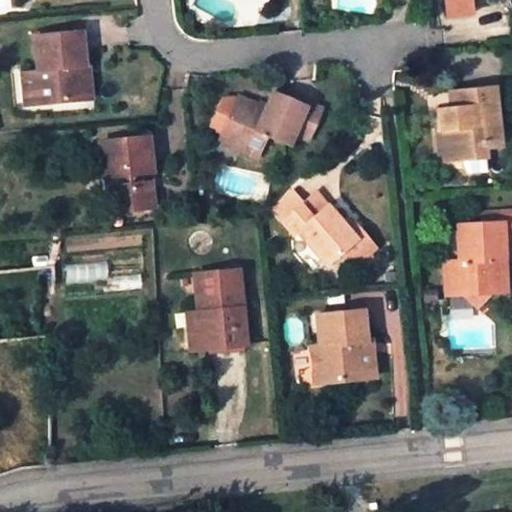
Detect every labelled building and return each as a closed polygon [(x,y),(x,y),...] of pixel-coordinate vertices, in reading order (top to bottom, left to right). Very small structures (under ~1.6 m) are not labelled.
[(472,0),(445,0),(447,17),(474,15),(472,0)] [(42,104),(84,99),(80,66),(86,65),(81,33),(34,38),(38,69),(42,104)] [(91,65),(86,65),(80,66),(84,99),(96,98),(91,65)] [(42,104),(38,69),(24,71),(28,106),(42,104)] [(459,146),(461,157),(482,155),(481,145),(498,142),(492,86),(453,91),(454,108),(440,110),(441,127),(435,128),(438,149),(459,146)] [(291,137),(302,108),(304,103),(272,90),(264,109),(236,97),(221,133),(236,139),(233,146),(259,155),(266,135),(288,143),(291,137)] [(203,125),(221,133),(236,97),(222,91),(216,94),(203,125)] [(302,108),(291,137),(305,143),(317,113),(302,108)] [(236,139),(221,133),(218,140),(233,146),(236,139)] [(151,172),(149,138),(100,143),(103,176),(106,176),(110,211),(152,206),(149,172),(151,172)] [(459,146),(438,149),(439,160),(461,157),(459,146)] [(486,161),(464,162),(465,174),(487,172),(486,161)] [(323,208),(329,203),(319,191),(313,196),(323,208)] [(299,208),(283,222),(294,235),(299,231),(326,265),(341,252),(352,266),(376,245),(364,231),(358,237),(349,226),(329,203),(323,208),(313,196),(299,208)] [(283,222),(299,208),(289,198),(274,211),(283,222)] [(466,291),(478,304),(490,289),(508,288),(506,238),(511,237),(511,208),(484,211),(485,220),(460,221),(462,259),(446,260),(449,292),(466,291)] [(358,237),(364,231),(355,221),(349,226),(358,237)] [(207,311),(210,349),(248,345),(240,271),(197,276),(200,312),(207,311)] [(450,306),(478,304),(466,291),(449,292),(450,306)] [(207,311),(200,312),(186,314),(190,351),(210,349),(207,311)] [(346,371),(372,368),(370,350),(366,347),(365,340),(369,339),(365,311),(320,315),(323,343),(314,344),(319,383),(347,380),(346,371)] [(376,367),(372,368),(346,371),(347,380),(377,376),(376,367)]
